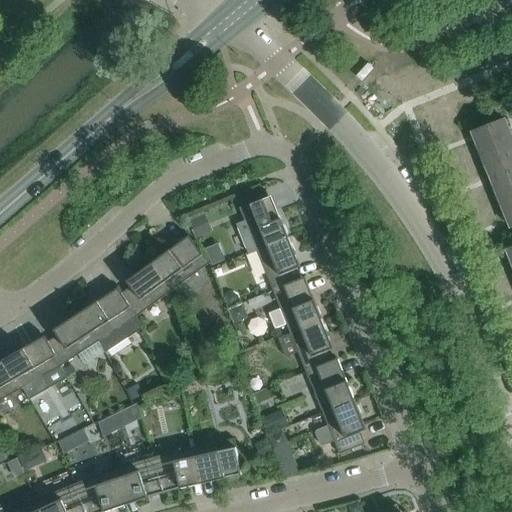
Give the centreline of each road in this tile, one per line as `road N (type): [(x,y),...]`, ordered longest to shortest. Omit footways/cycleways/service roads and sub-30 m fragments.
road 1 (residential): [(418,463),(292,156),(275,147),(166,183),(3,314)]
road 2 (residential): [(511,421),(421,227),(332,115),(229,19)]
road 3 (secondary): [(0,213),(229,19)]
road 4 (residential): [(230,511),(418,463)]
